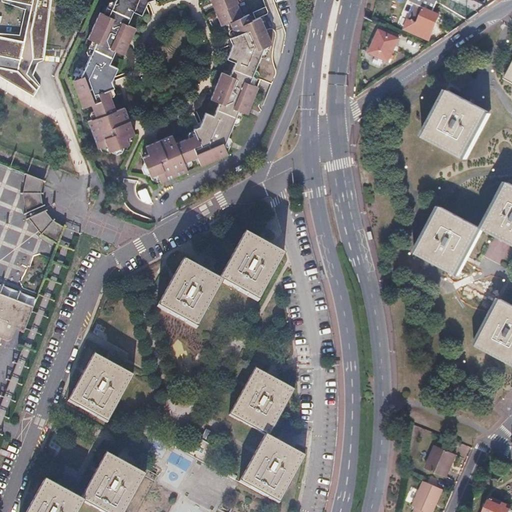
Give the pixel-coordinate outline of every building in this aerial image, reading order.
[(4,0),(31,6),(24,41),(0,35),(0,76),(35,97),(41,86),(26,76),(28,74),(33,68),(35,65),(43,67),(51,9),(51,0),(4,0)] [(113,0),(107,15),(100,12),(88,39),(95,42),(92,48),(113,57),(115,51),(123,55),(129,42),(135,28),(127,24),(133,11),(141,15),(145,5),(146,2),(152,0),(113,0)] [(236,0),(210,0),(213,6),(216,13),(236,4),(237,4),(236,0)] [(411,0),(410,4),(424,10),(418,24),(409,21),(405,31),(426,40),(429,34),(432,36),(435,28),(439,17),(435,15),(437,9),(412,0),(411,0)] [(428,0),(412,0),(437,9),(439,4),(428,0)] [(236,4),(216,13),(218,19),(221,26),(229,23),(241,18),(236,4)] [(230,76),(221,73),(211,100),(219,103),(217,109),(236,117),(239,111),(247,114),(258,87),(250,84),(264,48),(271,44),(268,35),(260,18),(251,21),(249,14),(241,18),(229,23),(234,35),(229,38),(232,46),(231,48),(227,59),(235,62),(230,76)] [(397,40),(378,32),(369,56),(388,64),(392,53),(397,40)] [(82,106),(91,103),(96,117),(88,120),(98,148),(106,144),(109,152),(130,143),(127,136),(134,133),(129,120),(124,105),(115,109),(108,90),(112,88),(110,83),(113,77),(117,68),(109,64),(113,57),(92,48),(80,77),(72,80),(82,106)] [(424,137),(464,158),(488,112),(448,91),(424,137)] [(176,142),(173,135),(146,146),(149,154),(142,157),(150,176),(157,173),(161,182),(163,181),(188,171),(184,162),(197,156),(201,165),(228,153),(225,147),(236,117),(217,109),(214,115),(206,112),(204,117),(201,122),(200,126),(194,129),(196,134),(176,142)] [(0,351),(5,339),(11,342),(22,314),(26,304),(34,307),(38,298),(0,283),(0,163),(29,175),(27,183),(26,189),(25,198),(27,206),(29,212),(32,219),(36,226),(40,230),(44,234),(50,238),(59,243),(65,227),(54,221),(49,216),(47,211),(45,207),(44,202),(44,198),(44,192),(45,186),(46,181),(52,167),(0,146),(0,351)] [(484,229),(511,243),(511,184),(509,183),(484,229)] [(417,253),(455,273),(480,227),(441,207),(417,253)] [(219,279),(223,281),(259,301),(284,254),(264,243),(246,233),(219,279)] [(223,281),(219,279),(184,260),(170,284),(158,306),(196,328),(223,281)] [(477,345),(511,362),(511,304),(501,299),(477,345)] [(69,400),(108,422),(133,375),(94,354),(69,400)] [(265,434),(269,436),(293,390),(274,379),(256,369),(230,414),(265,434)] [(214,434),(205,430),(201,438),(209,443),(214,434)] [(269,436),(265,434),(240,480),(278,502),(304,456),(287,446),(269,436)] [(178,442),(176,446),(184,450),(186,446),(178,442)] [(456,455),(435,446),(425,469),(445,478),(451,466),(456,455)] [(81,499),(84,502),(102,511),(125,511),(145,475),(126,464),(107,453),(81,499)] [(239,475),(231,470),(229,474),(237,479),(239,475)] [(78,511),(84,502),(81,499),(44,480),(26,511),(78,511)] [(442,489),(423,481),(413,506),(416,508),(414,511),(432,511),(436,506),(442,489)] [(501,502),(490,497),(483,511),(508,511),(511,506),(501,502)]
